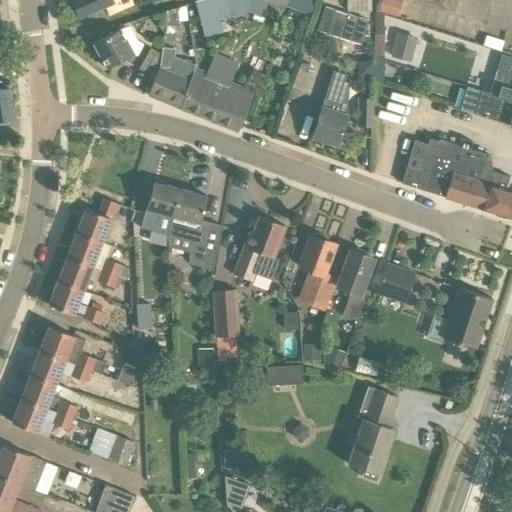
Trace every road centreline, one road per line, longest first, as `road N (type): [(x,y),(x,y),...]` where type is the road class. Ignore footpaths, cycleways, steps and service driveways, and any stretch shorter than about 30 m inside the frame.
road 1 (residential): [(479,234),(188,129),(115,115),(42,115)]
road 2 (residential): [(0,326),(37,207),(42,115)]
road 3 (primary): [(466,511),(511,379)]
